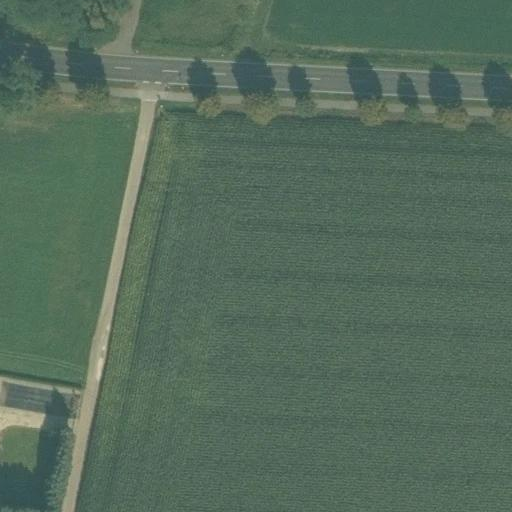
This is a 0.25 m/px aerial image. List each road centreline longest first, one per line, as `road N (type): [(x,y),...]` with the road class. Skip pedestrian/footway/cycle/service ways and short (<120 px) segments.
road 1 (unclassified): [(137,71),(150,98),(66,511)]
road 2 (tertiary): [(137,71),(511,89)]
road 3 (tertiary): [(0,54),(137,71)]
